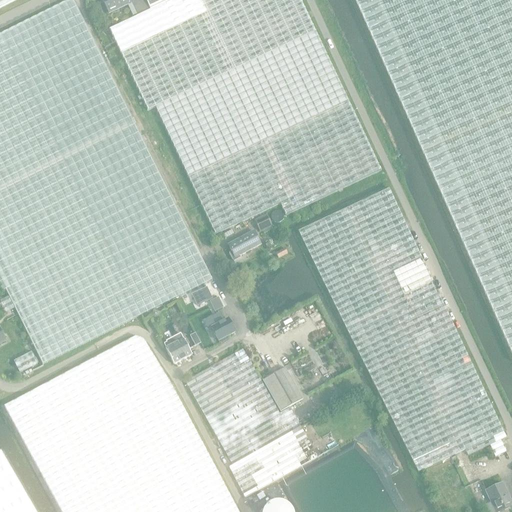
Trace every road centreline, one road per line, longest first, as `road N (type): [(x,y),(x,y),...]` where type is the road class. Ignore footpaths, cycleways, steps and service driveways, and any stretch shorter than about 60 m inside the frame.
road 1 (unclassified): [(511,431),(313,0)]
road 2 (unclassified): [(170,370),(248,330),(82,0)]
road 3 (unclassified): [(170,370),(148,330),(132,326),(10,386),(0,382)]
road 4 (unclassified): [(245,511),(170,370)]
